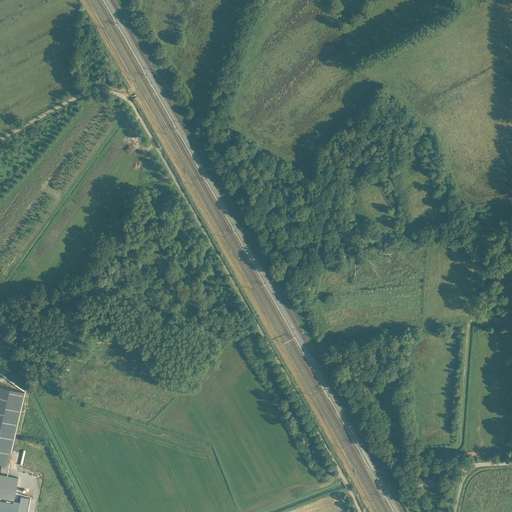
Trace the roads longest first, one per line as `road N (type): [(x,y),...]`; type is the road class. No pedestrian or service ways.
road 1 (track): [(405,469),(383,458),(127,2)]
road 2 (unclassified): [(360,511),(129,101)]
road 3 (unclassified): [(0,140),(82,93),(105,90),(129,101)]
